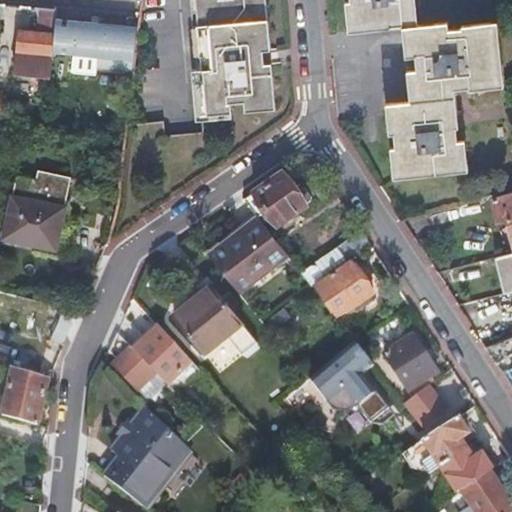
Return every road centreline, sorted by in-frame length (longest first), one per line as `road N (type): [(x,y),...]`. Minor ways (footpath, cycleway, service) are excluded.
road 1 (residential): [(64,511),(82,361),(117,283),(157,240),(318,128)]
road 2 (residential): [(318,128),(511,426)]
road 3 (residential): [(305,0),(318,128)]
